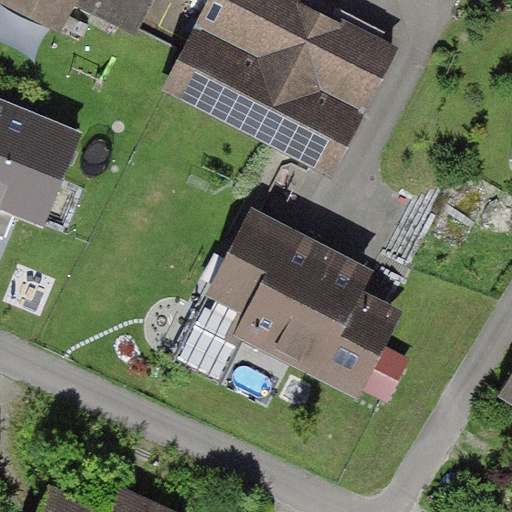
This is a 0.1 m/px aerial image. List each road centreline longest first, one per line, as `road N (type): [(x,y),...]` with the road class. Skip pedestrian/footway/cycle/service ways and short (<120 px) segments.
road 1 (residential): [(352,511),(0,351)]
road 2 (residential): [(511,315),(403,503),(390,511)]
